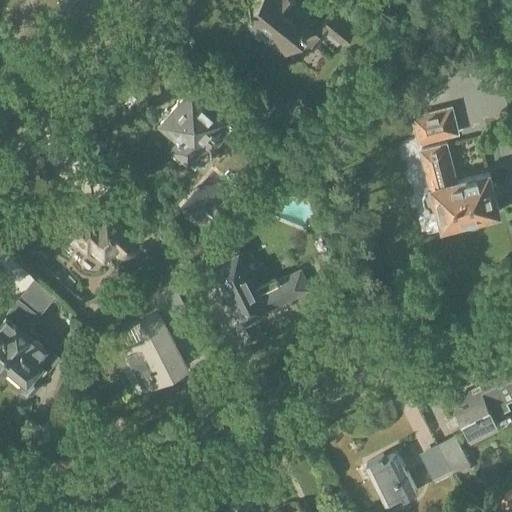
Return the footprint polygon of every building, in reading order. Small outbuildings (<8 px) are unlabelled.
[(320,23),(313,17),(292,1),(292,0),(253,0),(240,17),(252,26),(250,32),(258,38),(264,35),(285,52),(298,36),(314,49),(327,32),(342,44),(354,30),(353,29),(360,20),(342,6),(335,14),(329,10),(320,23)] [(170,146),(173,149),(170,153),(180,161),(183,158),(194,167),(196,165),(204,165),(211,157),(210,149),(231,126),(225,120),(226,120),(189,87),(159,121),(177,138),(170,146)] [(419,141),(457,132),(451,106),(413,116),(419,141)] [(260,150),(279,168),(295,151),(275,133),(260,150)] [(497,185),(494,185),(490,172),(457,180),(447,141),(421,148),(431,188),(426,190),(426,193),(424,198),(425,204),(430,207),(430,210),(439,208),(444,227),(465,221),(472,227),(475,227),(479,225),(482,217),(500,212),(496,196),(500,195),(497,185)] [(105,260),(132,231),(103,205),(90,220),(89,219),(88,218),(86,218),(85,217),(83,217),(82,217),(80,218),(79,218),(78,219),(77,220),(76,221),(75,223),(75,224),(74,226),(74,227),(75,229),(75,230),(76,231),(77,233),(93,247),(92,248),(91,249),(90,250),(89,252),(89,253),(89,255),(89,256),(90,258),(90,259),(91,260),(92,261),(94,262),(95,263),(97,263),(98,263),(100,263),(101,263),(102,262),(104,262),(105,260)] [(251,316),(268,308),(309,288),(299,268),(276,279),(276,277),(257,287),(238,248),(236,249),(231,239),(209,250),(214,260),(209,262),(217,278),(214,279),(221,293),(219,293),(243,343),(260,334),(251,316)] [(161,280),(169,272),(169,273),(175,265),(157,249),(151,256),(152,256),(144,265),(161,280)] [(157,301),(166,320),(187,310),(173,283),(150,295),(154,302),(157,301)] [(99,294),(77,306),(83,317),(105,305),(99,294)] [(29,327),(39,315),(18,297),(0,318),(0,368),(4,367),(5,364),(24,379),(20,383),(20,390),(25,394),(32,392),(38,384),(39,377),(45,369),(48,371),(59,357),(48,348),(47,349),(33,338),(37,333),(29,327)] [(120,334),(125,345),(115,350),(137,391),(186,366),(158,311),(137,321),(137,322),(121,330),(120,334)] [(481,384),(452,399),(462,421),(463,421),(472,440),(501,425),(495,415),(511,406),(509,400),(511,399),(511,371),(497,379),(496,377),(481,384)] [(443,453),(452,473),(469,465),(459,445),(443,453)] [(367,462),(387,501),(403,493),(405,497),(417,491),(397,451),(385,457),(384,454),(367,462)] [(436,481),(452,473),(443,453),(426,462),(436,481)] [(511,511),(511,486),(510,485),(499,503),(511,511)]
